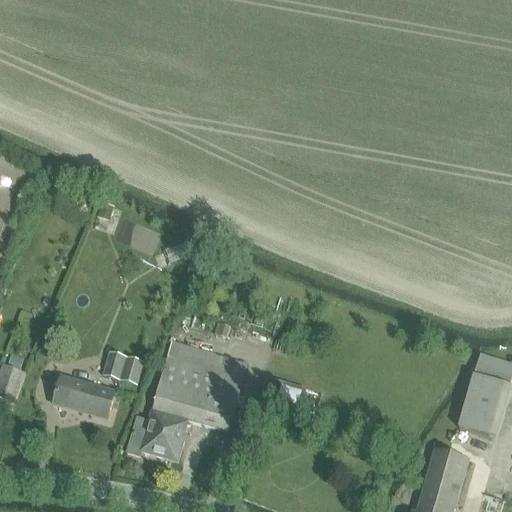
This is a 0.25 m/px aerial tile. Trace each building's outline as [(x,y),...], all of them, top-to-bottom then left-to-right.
[(82,192),(79,198),(81,204),(93,209),(97,199),(82,192)] [(98,220),(109,223),(114,210),(103,206),(98,220)] [(228,341),(231,330),(218,326),(215,337),(228,341)] [(138,420),(127,457),(142,461),(142,458),(179,466),(189,425),(228,435),(248,367),(172,346),(149,423),(138,420)] [(138,390),(145,366),(110,356),(103,380),(138,390)] [(20,371),(24,362),(12,357),(9,367),(20,371)] [(499,443),(511,395),(511,390),(511,385),(511,365),(481,358),(475,379),(459,431),(499,443)] [(0,372),(0,401),(16,407),(26,376),(2,367),(0,372)] [(54,406),(109,422),(116,394),(63,378),(54,406)] [(301,412),(306,393),(268,381),(262,400),(301,412)] [(456,511),(470,462),(435,453),(418,511),(456,511)]
